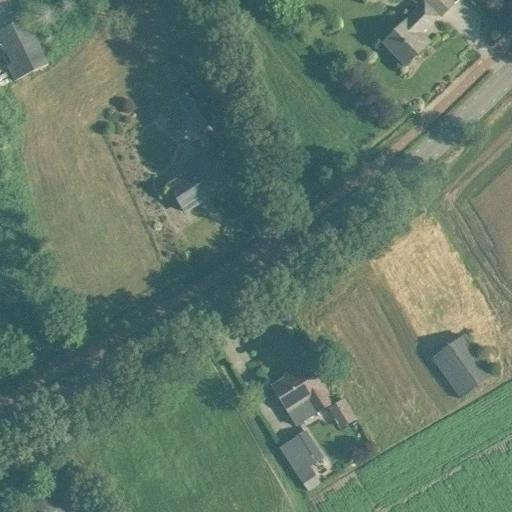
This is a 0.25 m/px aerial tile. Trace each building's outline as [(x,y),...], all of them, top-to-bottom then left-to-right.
[(447,0),(424,0),(441,17),(453,6),(447,0)] [(435,17),(424,6),(408,21),(408,20),(383,43),(406,66),(425,47),(415,37),(435,17)] [(48,66),(25,19),(0,31),(0,40),(19,80),(48,66)] [(215,122),(193,88),(178,98),(200,132),(215,122)] [(228,184),(212,159),(210,160),(205,152),(187,164),(192,171),(168,187),(184,212),(228,184)] [(465,395),(478,413),(501,397),(488,379),(493,375),(464,337),(432,360),(460,399),(465,395)] [(271,388),(286,412),(307,399),(317,414),(329,406),(315,381),(304,364),(291,372),(292,375),(271,388)] [(343,411),(358,425),(371,411),(357,397),(343,411)] [(304,484),(309,492),(334,476),(330,470),(316,479),(309,468),(323,459),(306,432),(280,449),(302,485),(304,484)]
